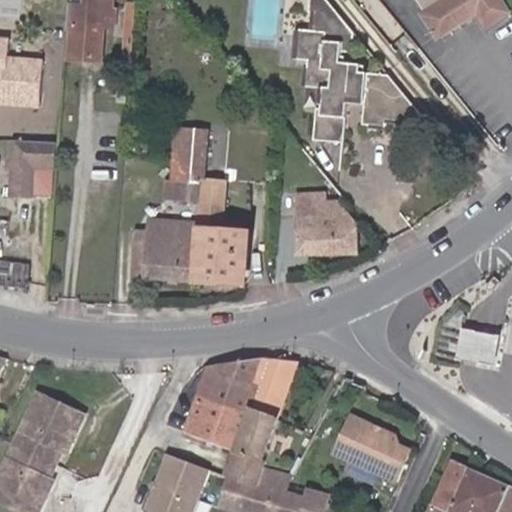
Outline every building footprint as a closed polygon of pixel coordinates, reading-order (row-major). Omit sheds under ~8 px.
[(101,62),(105,9),(112,10),(112,0),(86,0),(86,7),(69,5),(67,29),(72,29),(70,60),(101,62)] [(361,65),(352,64),(355,34),(327,0),(310,0),(309,13),(316,14),(314,32),(300,31),(297,59),(309,61),(306,88),(324,89),(322,111),(318,111),(315,141),(345,143),(349,99),(365,101),(368,74),(360,73),(361,65)] [(417,0),(426,14),(447,0),(417,0)] [(447,0),(426,14),(439,35),(462,21),(448,0),(447,0)] [(448,0),(462,21),(473,13),(478,10),(488,25),(507,13),(511,10),(504,0),(448,0)] [(368,74),(365,101),(363,125),(370,126),(369,129),(385,131),(385,127),(388,127),(389,120),(429,124),(389,76),(368,74)] [(204,181),(208,133),(182,130),(179,182),(177,201),(202,204),(204,181)] [(58,143),(15,141),(12,197),(34,198),(35,168),(56,169),(58,143)] [(56,169),(35,168),(34,198),(54,199),(56,169)] [(177,201),(179,182),(168,181),(167,201),(177,201)] [(246,284),(250,233),(222,232),(226,183),(204,181),(202,204),(201,226),(196,281),(246,284)] [(358,255),(357,226),(340,203),(325,204),(324,195),(298,196),(299,257),(358,255)] [(196,281),(201,226),(151,222),(150,233),(146,277),(196,281)] [(146,277),(150,233),(137,232),(134,277),(146,277)] [(470,332),(460,331),(456,359),(466,360),(479,362),(492,364),(497,337),(484,335),(470,332)] [(277,420),(298,362),(271,360),(264,359),(210,367),(200,392),(251,411),(277,420)] [(251,411),(200,392),(185,434),(237,452),(228,475),(257,486),(265,463),(263,461),(277,420),(251,411)] [(67,454),(85,416),(38,394),(14,446),(57,466),(63,452),(67,454)] [(400,446),(396,436),(350,415),(332,454),(398,484),(412,451),(400,446)] [(50,480),(57,466),(14,446),(0,475),(0,501),(21,511),(40,511),(54,482),(50,480)] [(192,511),(208,470),(167,455),(147,511),(150,511),(192,511)] [(511,511),(511,488),(452,462),(430,511),(511,511)] [(241,482),(234,510),(240,511),(325,511),(330,497),(308,491),(306,498),(287,493),(292,476),(264,469),(260,488),(241,482)]
